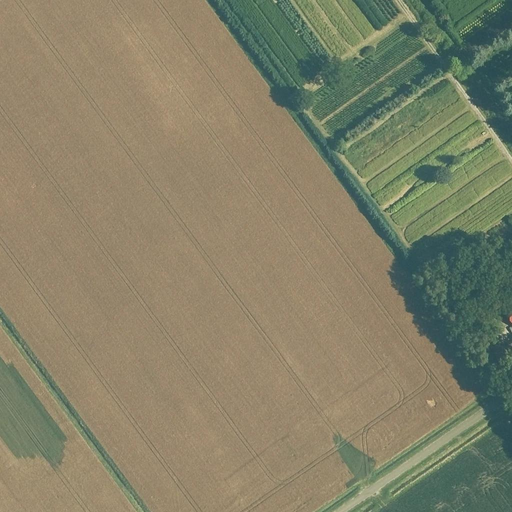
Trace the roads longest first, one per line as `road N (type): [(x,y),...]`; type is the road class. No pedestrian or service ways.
road 1 (unclassified): [(339,511),(511,392)]
road 2 (track): [(392,0),(511,162)]
